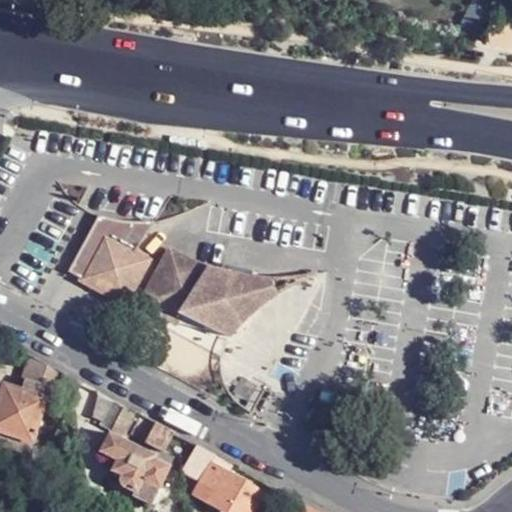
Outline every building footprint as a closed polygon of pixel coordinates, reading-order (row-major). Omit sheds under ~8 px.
[(85,218),(58,267),(113,297),(135,256),(123,249),(140,216),(130,220),(118,222),(109,222),(96,221),(85,218)] [(173,253),(158,245),(129,299),(154,312),(160,300),(173,307),(218,332),(227,321),(240,309),(260,294),(266,291),(260,273),(241,271),(219,267),(199,262),(173,253)] [(173,307),(160,300),(154,312),(167,320),(173,307)] [(63,413),(64,406),(57,402),(66,374),(31,355),(19,391),(3,386),(0,396),(0,432),(7,434),(33,444),(43,414),(65,420),(63,413)] [(74,408),(83,384),(66,374),(57,402),(64,406),(74,408)] [(126,407),(113,399),(98,425),(111,433),(126,407)] [(150,505),(167,467),(151,460),(153,457),(107,437),(100,453),(98,454),(96,455),(97,457),(99,458),(101,456),(115,463),(110,473),(119,477),(119,481),(120,484),(122,487),(134,492),(132,497),(150,505)] [(233,468),(197,446),(181,473),(199,484),(193,497),(219,511),(252,511),(264,494),(229,473),(233,468)] [(306,511),(308,510),(295,503),(290,511),(306,511)]
